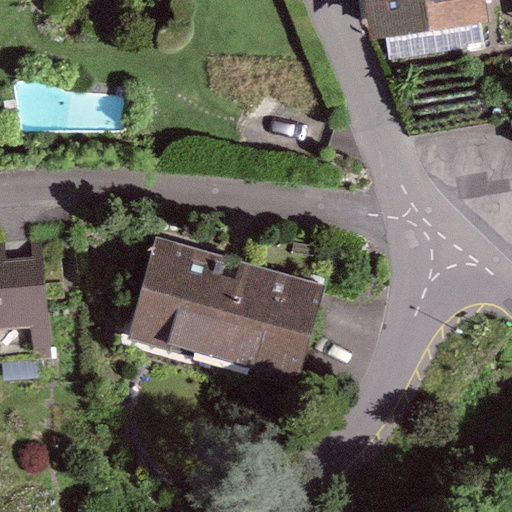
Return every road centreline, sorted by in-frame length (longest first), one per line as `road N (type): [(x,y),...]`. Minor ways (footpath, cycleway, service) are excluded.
road 1 (residential): [(409,219),(177,192),(0,191)]
road 2 (residential): [(271,511),(324,465),(382,390),(409,321),(414,263)]
road 3 (residential): [(409,219),(326,0)]
